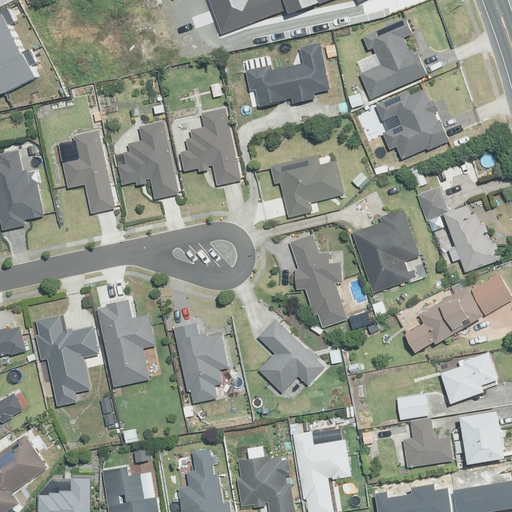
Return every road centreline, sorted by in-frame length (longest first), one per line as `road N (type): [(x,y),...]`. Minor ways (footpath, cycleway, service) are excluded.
road 1 (residential): [(140,249),(184,272),(238,276),(247,252),(217,229)]
road 2 (residential): [(140,249),(0,280)]
